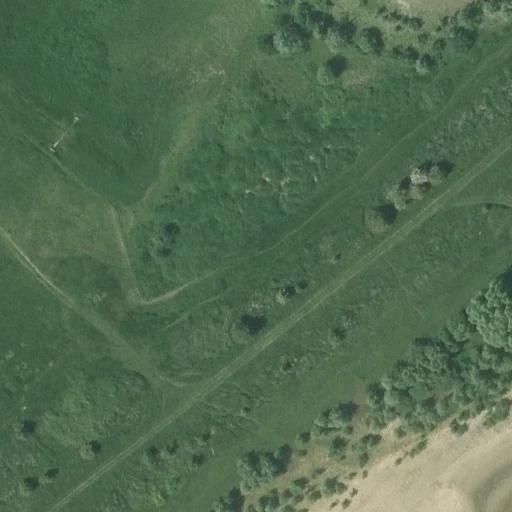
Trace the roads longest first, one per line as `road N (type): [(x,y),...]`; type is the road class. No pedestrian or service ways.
road 1 (track): [(511,139),(53,511)]
road 2 (track): [(0,219),(43,273),(184,407)]
